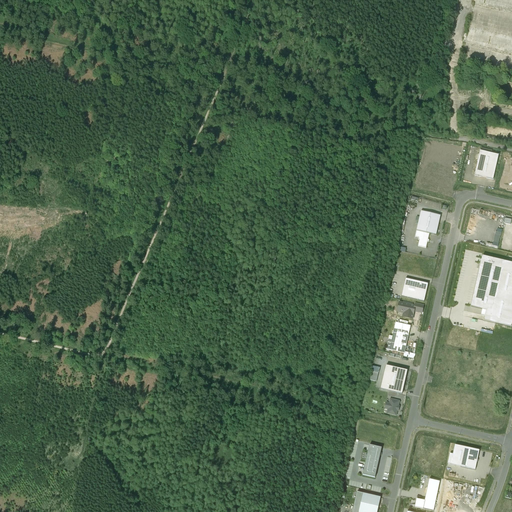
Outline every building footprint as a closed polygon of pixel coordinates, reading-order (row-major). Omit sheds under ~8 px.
[(511,0),(474,0),(474,3),(511,10),(511,0)] [(511,52),(511,35),(469,27),(465,43),(511,52)] [(498,156),(480,151),(474,176),(493,180),(498,156)] [(440,216),(421,212),(416,231),(429,234),(436,236),(440,216)] [(426,249),(429,234),(416,231),(415,237),(420,239),(418,247),(426,249)] [(493,245),(499,246),(501,232),(495,231),(493,245)] [(511,323),(511,263),(482,257),(470,307),(486,311),(484,321),(483,321),(511,328),(511,327),(511,323)] [(428,284),(405,279),(401,297),(424,302),(428,284)] [(414,306),(400,303),(398,312),(403,313),(404,314),(403,318),(412,320),(414,312),(415,306),(414,306)] [(415,303),(414,306),(415,306),(414,312),(422,313),(423,305),(415,303)] [(410,326),(396,323),(391,342),(388,341),(386,350),(404,354),(410,326)] [(386,366),(381,390),(402,394),(407,371),(386,366)] [(378,373),(372,371),(370,381),(376,382),(378,373)] [(399,402),(390,400),(389,404),(386,403),(385,409),(388,410),(387,414),(396,416),(397,410),(398,411),(399,407),(398,407),(399,402)] [(381,448),(369,446),(363,475),(375,478),(380,456),(381,456),(382,454),(380,453),(381,448)] [(449,456),(447,465),(475,470),(479,451),(455,446),(452,457),(449,456)] [(440,482),(429,480),(425,501),(417,500),(415,508),(433,511),(440,482)] [(377,511),(380,498),(357,493),(352,511),(377,511)]
